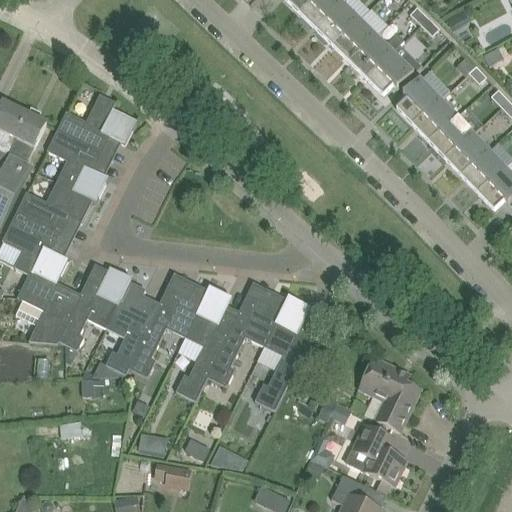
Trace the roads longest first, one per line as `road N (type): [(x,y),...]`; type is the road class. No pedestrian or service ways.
road 1 (residential): [(511,308),(200,0)]
road 2 (residential): [(313,241),(289,264),(129,250),(114,224),(176,123)]
road 3 (unclassified): [(485,395),(313,241)]
road 4 (unclassified): [(313,241),(176,123)]
road 5 (unclassified): [(176,123),(105,60),(48,25)]
road 6 (residential): [(430,511),(485,395)]
